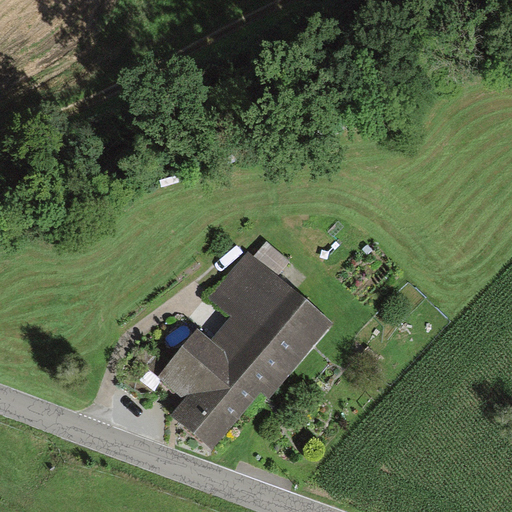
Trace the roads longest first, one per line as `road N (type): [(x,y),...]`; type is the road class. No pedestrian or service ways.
road 1 (track): [(0,135),(166,77),(305,0)]
road 2 (tertiary): [(0,396),(301,511)]
